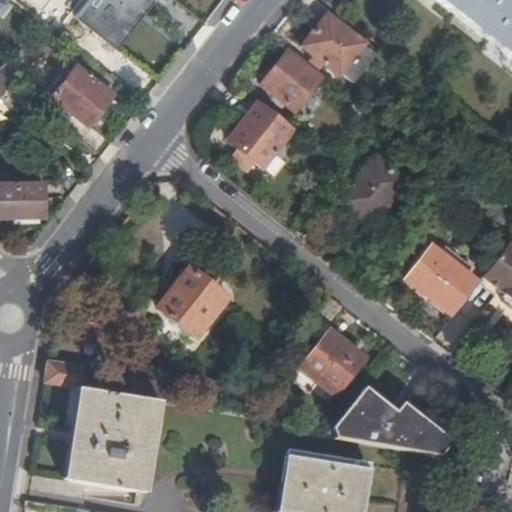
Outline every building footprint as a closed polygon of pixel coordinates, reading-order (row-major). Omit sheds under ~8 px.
[(24,0),(42,13),(51,0),(24,0)] [(146,0),(88,0),(75,17),(111,45),(146,0)] [(511,0),(438,0),(511,57),(511,0)] [(305,41),(301,46),(336,73),(337,71),(349,81),(370,52),(359,43),(361,41),(327,14),(310,35),(305,41)] [(302,37),(305,41),(310,35),(306,32),(302,37)] [(30,51),(25,45),(13,55),(18,62),(30,51)] [(322,78),(288,51),(261,85),(295,112),(322,78)] [(85,125),(118,82),(82,54),(50,96),(85,125)] [(8,71),(18,62),(13,55),(2,64),(8,71)] [(0,65),(0,75),(6,82),(13,76),(8,71),(2,64),(0,65)] [(258,104),(228,142),(238,149),(232,158),(249,173),(257,164),(262,168),(291,131),(258,104)] [(405,183),(375,160),(341,202),(370,225),(382,210),(393,219),(421,184),(410,175),(405,183)] [(40,181),(0,182),(0,214),(16,214),(16,222),(39,222),(39,214),(41,214),(40,181)] [(511,242),(508,240),(480,278),(501,294),(499,296),(501,302),(508,308),(511,308),(511,242)] [(402,279),(450,317),(474,285),(463,276),(469,269),(442,248),(436,256),(426,248),(402,279)] [(189,270),(158,308),(193,336),(225,299),(189,270)] [(312,317),(326,328),(342,308),(327,296),(312,317)] [(326,328),(297,366),(333,393),(363,357),(326,328)] [(44,383),(80,389),(84,367),(47,362),(44,383)] [(134,378),(131,397),(154,401),(156,401),(160,402),(162,385),(156,384),(156,382),(134,378)] [(447,441),(405,408),(401,404),(393,413),(389,409),(362,388),(329,430),(333,438),(375,446),(391,448),(436,456),(447,441)] [(131,397),(84,389),(70,480),(139,492),(154,401),(131,397)] [(399,396),(389,409),(393,413),(401,404),(405,408),(409,403),(399,396)] [(353,511),(361,465),(291,454),(281,511),(353,511)] [(457,510),(456,511),(480,511),(482,506),(459,502),(457,510)]
